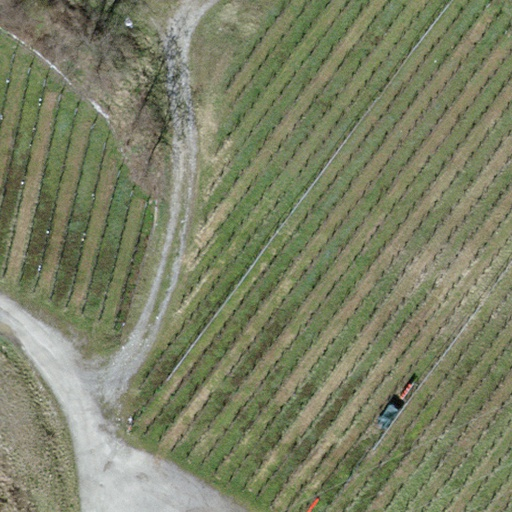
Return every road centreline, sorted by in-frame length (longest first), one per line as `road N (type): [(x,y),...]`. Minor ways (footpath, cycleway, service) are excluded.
road 1 (track): [(82,406),(139,343),(172,259),(186,154),(179,34),(201,0)]
road 2 (track): [(0,310),(45,346),(82,406),(138,431),(159,484),(213,511)]
